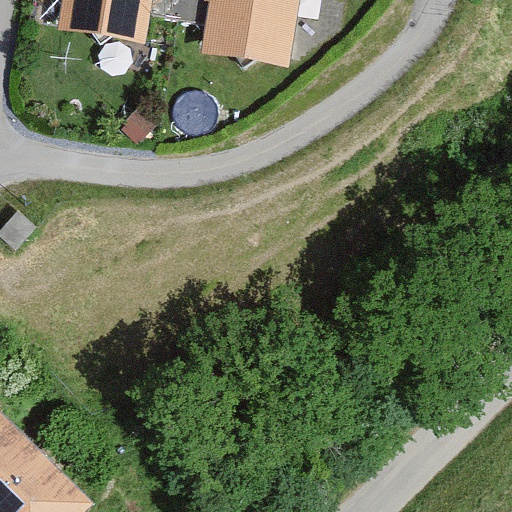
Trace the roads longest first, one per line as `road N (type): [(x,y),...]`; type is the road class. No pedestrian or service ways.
road 1 (residential): [(444,0),(414,48),(352,100),(240,163),(144,176),(0,153)]
road 2 (residential): [(511,387),(383,511)]
